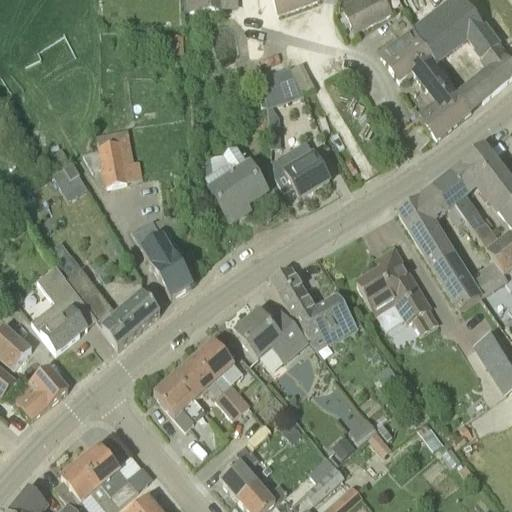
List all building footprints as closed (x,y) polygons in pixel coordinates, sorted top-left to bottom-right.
[(185,0),(187,16),(224,13),(222,0),(185,0)] [(315,3),(313,0),(269,0),(276,17),(315,3)] [(389,18),(379,0),(341,0),(334,4),(352,38),(389,18)] [(511,71),(459,0),(453,0),(412,32),(417,42),(419,46),(447,83),(451,80),(451,77),(442,63),(467,43),(491,75),(459,101),(471,116),(511,82),(511,71)] [(417,42),(412,32),(378,55),(398,84),(410,75),(434,106),(416,120),(436,144),(471,116),(459,101),(457,102),(444,85),(447,83),(419,46),(417,42)] [(183,39),(170,40),(170,59),(184,59),(183,39)] [(263,80),(266,113),(302,100),(301,98),(288,72),(263,80)] [(280,133),(279,123),(267,123),(268,133),(280,133)] [(127,188),(127,187),(142,183),(139,166),(134,167),(128,126),(116,128),(116,129),(95,133),(106,192),(127,188)] [(248,174),(235,152),(232,153),(228,146),(217,153),(227,169),(212,179),(209,160),(200,161),(203,184),(211,196),(211,197),(230,228),(247,218),(244,212),(264,200),(248,174)] [(329,186),(313,160),(314,160),(305,146),(276,165),(271,168),(273,183),(282,198),(292,192),(299,204),(329,186)] [(511,189),(482,152),(449,179),(466,200),(478,191),(499,218),(511,208),(511,189)] [(62,173),(70,186),(79,180),(71,168),(62,173)] [(465,227),(473,239),(485,230),(466,200),(449,179),(432,192),(446,215),(453,209),(465,226),(465,227)] [(465,227),(465,226),(453,209),(446,215),(432,192),(418,203),(397,217),(460,316),(479,303),(506,285),(506,286),(511,283),(511,284),(511,283),(511,272),(503,280),(492,265),(477,275),(480,279),(469,286),(431,227),(446,216),(458,232),(465,227)] [(511,208),(499,218),(511,233),(511,208)] [(177,254),(178,254),(170,242),(180,234),(169,217),(146,230),(147,231),(131,238),(170,303),(190,291),(182,278),(189,274),(177,254)] [(25,234),(16,221),(3,229),(12,242),(25,234)] [(511,241),(509,238),(497,248),(485,230),(473,239),(492,265),(503,280),(511,272),(511,241)] [(428,315),(393,255),(384,261),(389,269),(356,290),(375,321),(394,309),(406,328),(428,315)] [(69,282),(80,274),(72,263),(60,271),(69,282)] [(55,273),(81,307),(118,355),(159,319),(143,300),(116,322),(108,312),(110,311),(80,274),(69,282),(60,271),(56,273),(56,272),(55,273)] [(81,307),(55,273),(44,281),(36,288),(54,310),(31,328),(55,359),(80,340),(78,338),(86,333),(71,315),(81,307)] [(270,287),(299,334),(301,334),(308,346),(325,335),(333,348),(356,335),(336,302),(312,316),(288,277),(270,287)] [(257,364),(271,353),(283,367),(306,348),(283,322),(270,334),(258,319),(235,338),(257,364)] [(0,335),(0,363),(13,376),(31,356),(3,332),(0,335)] [(473,353),(504,401),(511,396),(511,358),(498,337),(473,353)] [(213,347),(193,365),(241,419),(249,412),(222,381),(234,371),(213,347)] [(193,365),(173,382),(194,406),(206,395),(224,416),(224,417),(232,426),(241,419),(193,365)] [(67,396),(48,373),(29,389),(32,393),(15,406),(31,426),(48,412),(67,396)] [(397,384),(389,373),(379,380),(387,392),(397,384)] [(0,400),(2,402),(14,387),(0,375),(0,400)] [(194,406),(173,382),(153,399),(185,436),(193,428),(182,416),(194,406)] [(358,451),(376,438),(365,423),(348,437),(358,451)] [(256,452),(271,435),(265,429),(250,446),(256,452)] [(293,430),(284,438),(292,448),(302,440),(293,430)] [(441,448),(430,433),(420,440),(431,456),(441,448)] [(390,454),(376,438),(367,444),(381,461),(390,454)] [(101,448),(118,471),(130,463),(113,440),(101,448)] [(341,464),(354,453),(343,441),(331,452),(341,464)] [(99,452),(80,468),(115,511),(118,511),(137,497),(129,487),(127,488),(118,476),(99,452)] [(218,486),(236,506),(256,488),(246,476),(257,466),(250,458),(218,486)] [(315,489),(334,473),(325,463),(306,480),(315,489)] [(63,487),(54,495),(68,511),(81,511),(83,510),(81,507),(89,500),(99,511),(115,511),(80,468),(61,484),(63,487)] [(268,470),(262,476),(266,480),(272,475),(268,470)] [(343,483),(334,473),(315,489),(303,499),(312,510),(343,483)] [(256,488),(236,506),(241,511),(270,511),(286,499),(279,490),(267,501),(256,488)] [(350,511),(360,503),(351,493),(329,511),(350,511)] [(68,511),(66,511),(44,511),(47,510),(28,495),(13,511),(68,511)]
